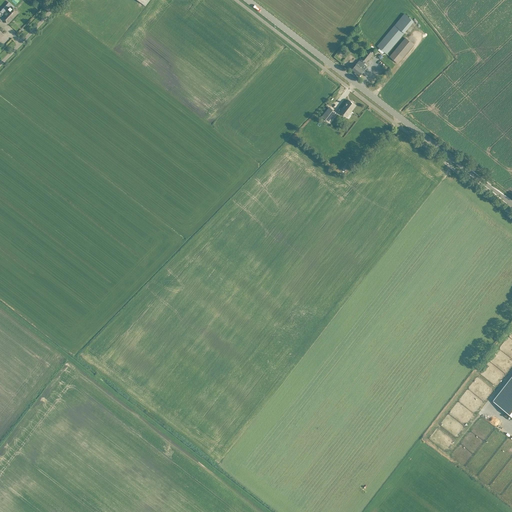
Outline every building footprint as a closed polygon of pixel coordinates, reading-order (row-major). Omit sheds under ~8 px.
[(8,24),(18,13),(11,6),(2,16),(0,13),(0,19),(2,21),(3,20),(8,24)] [(395,25),(377,46),(387,54),(414,22),(404,14),(395,25)] [(390,56),(398,63),(414,45),(405,38),(390,56)] [(369,50),(360,61),(359,60),(356,64),(355,66),(351,70),(360,77),(368,67),(364,64),(373,53),(369,50)] [(347,103),(346,104),(340,112),(347,117),(352,109),(355,105),(349,100),(347,103)] [(330,107),(323,116),(329,121),(337,112),(330,107)] [(511,382),(497,402),(511,413),(511,382)]
